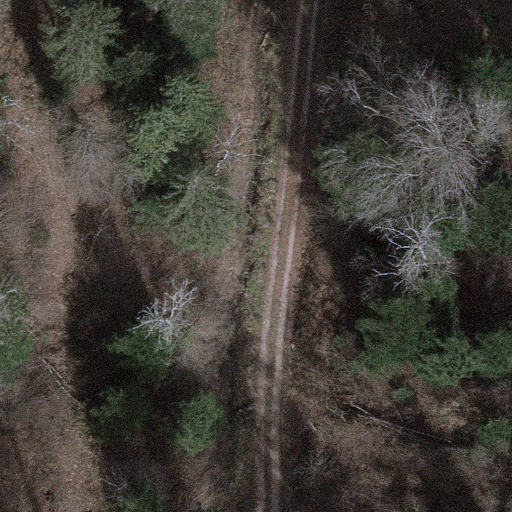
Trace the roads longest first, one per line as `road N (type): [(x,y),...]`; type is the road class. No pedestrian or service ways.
road 1 (track): [(87,511),(35,112),(32,0)]
road 2 (track): [(268,511),(266,365),(301,0)]
